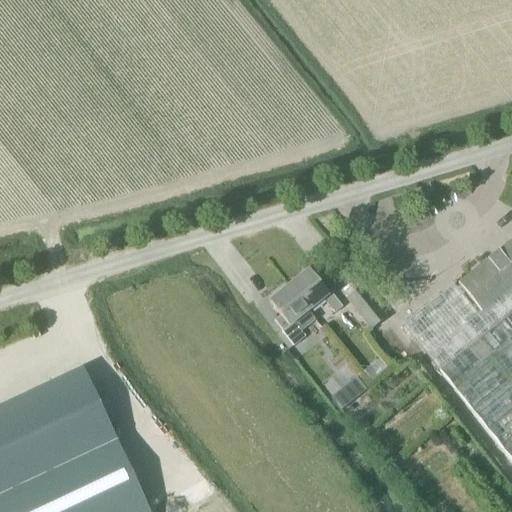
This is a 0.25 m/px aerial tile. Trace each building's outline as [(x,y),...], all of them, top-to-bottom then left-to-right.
[(459,286),(481,314),(511,289),(511,242),(473,273),(459,286)] [(326,281),(320,285),(308,271),(289,286),(309,311),(323,299),(335,314),(342,307),(331,293),(334,291),(326,281)] [(315,320),(309,311),(289,286),(269,301),(281,316),(274,321),(282,331),(281,331),(293,347),(305,337),(301,332),(315,320)] [(346,299),(371,330),(387,318),(362,286),(346,299)] [(511,289),(481,314),(479,316),(454,286),(407,323),(511,457),(511,289)] [(82,369),(0,407),(0,511),(138,511),(148,508),(82,369)] [(366,387),(354,373),(341,383),(352,398),(366,387)]
